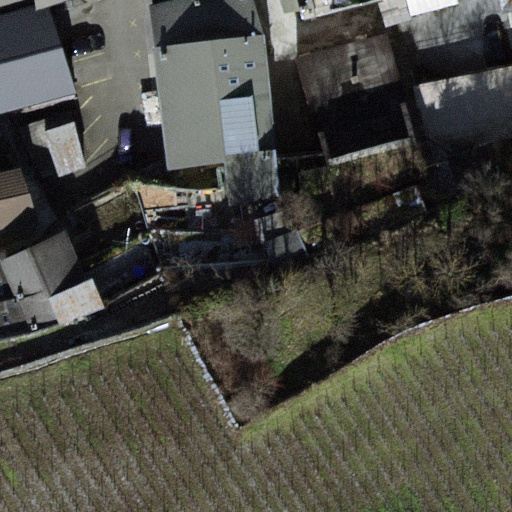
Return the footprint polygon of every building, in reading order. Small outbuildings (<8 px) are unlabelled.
[(0,0),(0,23),(99,0),(0,0)] [(247,0),(129,0),(148,173),(264,178),(259,41),(247,0)] [(441,0),(383,0),(388,22),(444,9),(441,0)] [(0,24),(0,116),(71,104),(49,14),(0,24)] [(389,38),(296,61),(323,168),(416,145),(389,38)] [(429,122),(511,109),(511,62),(422,76),(429,122)] [(18,176),(0,179),(0,233),(28,227),(18,176)] [(51,242),(0,256),(0,337),(43,328),(36,301),(65,292),(51,242)]
